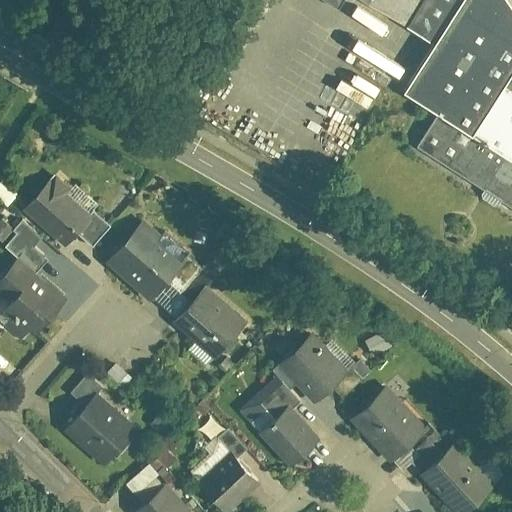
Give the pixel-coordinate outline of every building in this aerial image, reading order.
[(418,145),(511,203),(511,3),(510,0),(328,0),(339,7),(343,0),(366,0),(433,42),(403,90),(438,112),(418,145)] [(23,207),(66,245),(78,230),(94,212),(70,191),(75,185),(56,169),(23,207)] [(94,212),(78,230),(93,243),(109,224),(94,212)] [(17,230),(34,245),(43,234),(23,217),(14,227),(17,230)] [(105,259),(149,299),(187,257),(143,217),(105,259)] [(0,239),(4,242),(13,227),(1,219),(0,219),(0,239)] [(19,255),(36,270),(48,256),(34,245),(17,230),(6,243),(19,255)] [(36,270),(19,255),(0,277),(0,290),(9,299),(0,309),(0,316),(22,336),(29,326),(36,332),(67,296),(36,270)] [(216,355),(249,318),(208,280),(174,318),(216,355)] [(277,361),(313,400),(349,367),(313,328),(277,361)] [(367,338),(376,353),(393,344),(385,328),(367,338)] [(361,356),(353,363),(364,376),(372,368),(361,356)] [(116,360),(107,370),(128,389),(137,379),(116,360)] [(71,391),(86,404),(98,390),(103,384),(89,371),(71,391)] [(293,407),(302,399),(278,373),(240,408),(291,463),(320,436),(293,407)] [(390,460),(428,424),(388,380),(349,416),(390,460)] [(64,427),(104,462),(137,426),(98,390),(86,404),(64,427)] [(161,410),(152,420),(169,435),(178,425),(161,410)] [(232,446),(238,452),(248,443),(232,424),(222,433),(232,446)] [(414,459),(423,469),(451,443),(442,433),(414,459)] [(419,472),(456,511),(461,511),(495,481),(456,438),(451,443),(423,469),(419,472)] [(155,449),(170,466),(179,458),(164,441),(155,449)] [(199,475),(228,508),(261,479),(238,452),(232,446),(199,475)] [(125,481),(135,492),(160,470),(150,459),(125,481)] [(135,511),(185,511),(192,507),(166,477),(132,507),(135,511)]
